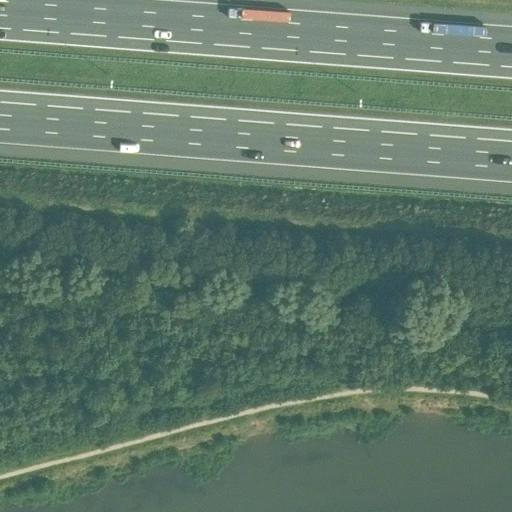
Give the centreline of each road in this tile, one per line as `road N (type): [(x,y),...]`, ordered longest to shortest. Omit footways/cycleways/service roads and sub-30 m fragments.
road 1 (motorway): [(511,54),(0,15)]
road 2 (motorway): [(0,114),(511,153)]
